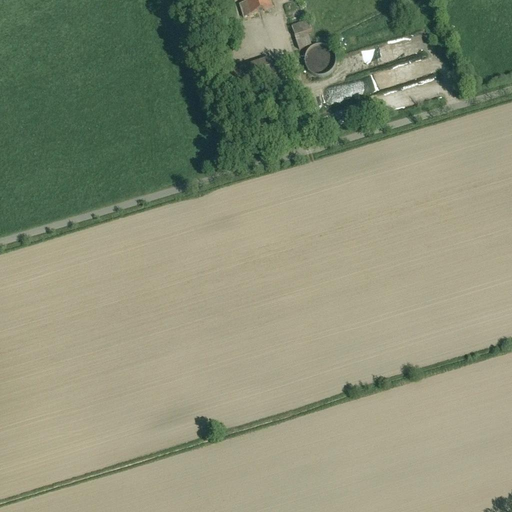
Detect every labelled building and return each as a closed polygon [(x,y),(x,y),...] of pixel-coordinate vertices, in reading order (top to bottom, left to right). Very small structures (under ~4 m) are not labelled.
[(246,0),(248,6),(240,8),(244,21),(276,11),(272,0),(246,0)] [(312,23),(295,29),(299,40),(311,36),(316,34),(312,23)] [(314,45),(311,36),(299,40),(297,40),(302,53),(315,48),(314,45)] [(408,52),(415,53),(416,39),(409,38),(408,52)] [(331,78),(336,74),(339,69),(340,63),(338,56),(334,52),(329,48),(322,48),(316,49),(311,53),(308,58),(307,65),(309,71),(313,76),(318,79),(325,80),(331,78)] [(279,77),(273,59),(233,72),(224,75),(231,97),(248,91),(247,88),(272,79),(279,77)]
